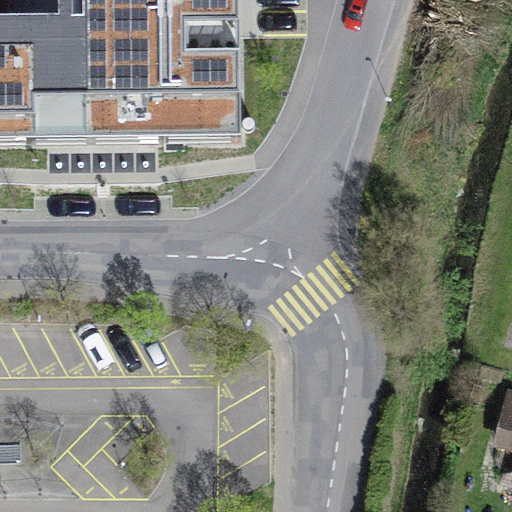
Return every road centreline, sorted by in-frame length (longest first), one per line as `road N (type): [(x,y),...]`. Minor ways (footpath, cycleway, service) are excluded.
road 1 (residential): [(272,262),(318,295),(341,330),(345,389),(326,511)]
road 2 (residential): [(272,262),(367,0)]
road 3 (residential): [(0,254),(272,262)]
